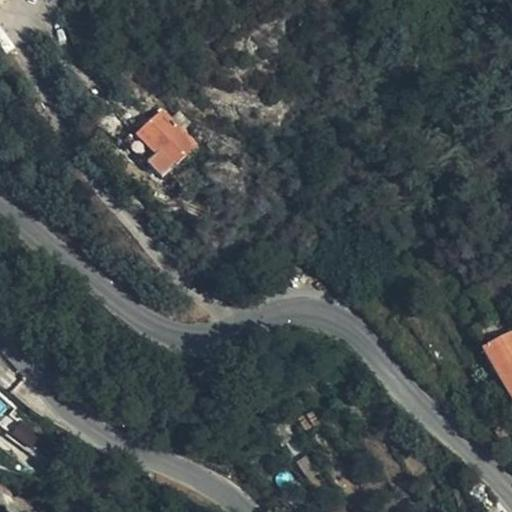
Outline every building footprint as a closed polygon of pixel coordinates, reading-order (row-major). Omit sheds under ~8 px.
[(163,113),(129,146),(160,180),(195,147),(163,113)] [(470,331),(483,354),(511,337),(511,316),(509,312),(489,323),(493,330),(485,334),(480,325),(470,331)] [(488,320),(480,325),(485,334),(493,330),(489,323),(488,320)] [(511,404),(511,337),(483,354),(511,404)] [(278,404),(297,391),(288,379),(270,391),(278,404)] [(36,438),(19,425),(11,436),(28,448),(36,438)]
